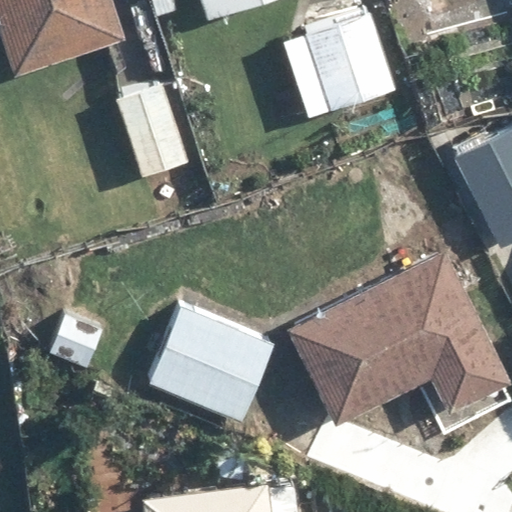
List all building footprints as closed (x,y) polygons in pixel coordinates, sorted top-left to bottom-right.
[(111,0),(0,0),(0,32),(10,67),(122,34),(111,0)] [(369,8),(282,34),(305,111),(392,85),(369,8)] [(160,76),(117,91),(143,163),(186,148),(160,76)] [(511,119),(452,147),(494,237),(511,228),(511,119)] [(283,315),(330,416),(434,368),(450,402),(507,375),(443,240),(283,315)] [(270,335),(182,300),(150,382),(238,416),(270,335)] [(300,511),(298,478),(137,491),(139,511),(300,511)]
